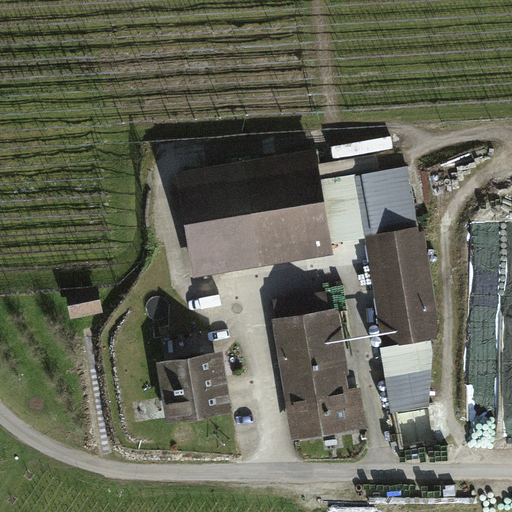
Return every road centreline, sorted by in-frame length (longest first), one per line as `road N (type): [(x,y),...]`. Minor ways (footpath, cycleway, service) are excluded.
road 1 (track): [(419,475),(448,374),(425,133),(158,158),(181,289),(260,339),(279,475)]
road 2 (track): [(511,475),(132,475),(76,461),(25,437),(0,413)]
